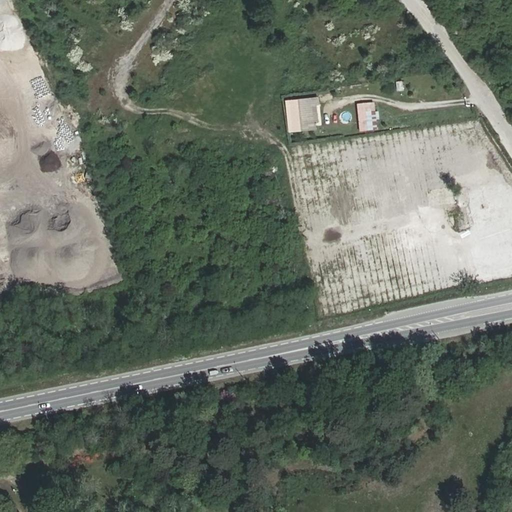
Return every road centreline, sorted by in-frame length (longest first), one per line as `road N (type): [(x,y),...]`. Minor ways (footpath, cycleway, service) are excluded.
road 1 (secondary): [(511,306),(0,412)]
road 2 (track): [(416,0),(511,142)]
